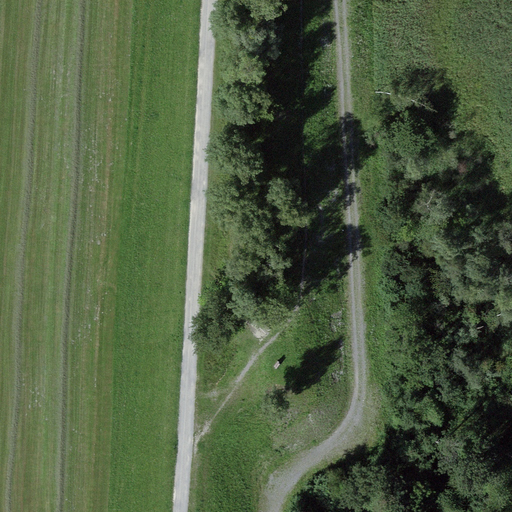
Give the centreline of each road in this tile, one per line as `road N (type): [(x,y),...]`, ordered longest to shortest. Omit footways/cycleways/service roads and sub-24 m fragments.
road 1 (track): [(345,0),(360,422),(328,458),(280,480)]
road 2 (track): [(202,0),(179,511)]
